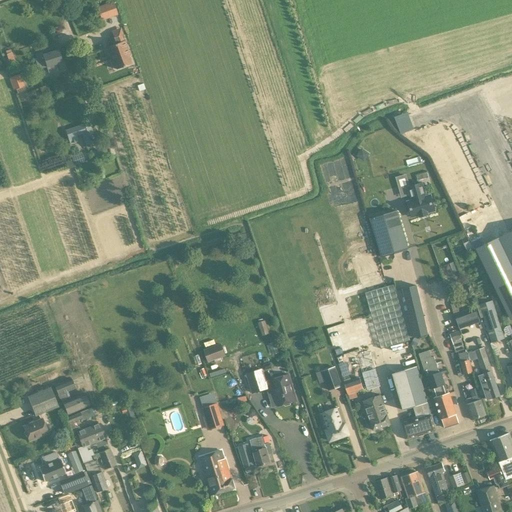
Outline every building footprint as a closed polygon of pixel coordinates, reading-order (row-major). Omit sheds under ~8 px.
[(115,2),(103,6),(106,16),(118,12),(115,2)] [(112,45),(105,47),(108,56),(111,55),(115,69),(131,64),(128,56),(129,56),(124,41),(123,41),(121,35),(110,38),(112,45)] [(38,70),(46,67),(48,73),(58,70),(56,64),(61,62),(57,50),(42,55),(41,53),(35,55),(36,59),(34,59),(38,70)] [(24,86),(20,74),(9,78),(13,90),(16,89),(17,93),(23,91),(22,87),(24,86)] [(88,122),(65,130),(70,145),(77,142),(75,136),(81,134),(85,146),(95,142),(88,122)] [(362,149),(358,155),(364,159),(368,154),(362,149)] [(81,155),(81,152),(75,154),(73,157),(76,165),(84,162),(81,155)] [(420,217),(427,215),(427,213),(435,210),(430,195),(425,196),(422,183),(408,187),(412,200),(407,202),(411,217),(419,215),(420,217)] [(408,250),(398,210),(370,218),(380,258),(408,250)] [(511,231),(498,239),(510,264),(490,274),(497,289),(496,289),(511,319),(511,318),(511,231)] [(471,243),(475,249),(483,245),(479,238),(471,243)] [(467,251),(473,248),(469,241),(464,244),(467,251)] [(394,284),(365,293),(375,329),(381,348),(410,340),(394,284)] [(417,285),(412,286),(402,289),(413,338),(428,334),(417,285)] [(480,318),(483,317),(491,342),(504,338),(492,301),(480,305),(477,306),(480,318)] [(460,329),(467,326),(473,324),(480,321),(475,307),(454,315),(460,329)] [(258,323),(262,336),(269,333),(265,320),(258,323)] [(459,331),(449,334),(452,342),(453,346),(455,352),(464,349),(462,343),(461,339),(462,338),(459,331)] [(419,340),(414,338),(410,344),(415,347),(419,340)] [(208,362),(225,356),(221,343),(203,350),(208,362)] [(495,356),(499,355),(496,346),(491,343),(490,343),(495,356)] [(475,350),(483,374),(479,375),(487,399),(500,395),(484,347),(475,350)] [(444,428),(459,423),(449,393),(448,393),(441,372),(439,372),(434,357),(431,357),(429,350),(418,354),(430,389),(431,389),(441,419),(444,428)] [(470,363),(467,352),(458,355),(461,362),(460,363),(463,373),(464,375),(472,372),(469,363),(470,363)] [(417,366),(392,373),(403,410),(413,407),(416,419),(402,423),(406,439),(406,440),(408,439),(407,437),(418,434),(419,436),(419,437),(424,435),(424,434),(423,433),(433,430),(434,432),(436,431),(436,430),(435,430),(431,415),(417,366)] [(334,367),(322,371),(329,390),(341,386),(334,367)] [(268,389),(262,369),(246,373),(252,394),(268,389)] [(296,400),(288,374),(270,380),(278,406),(296,400)] [(366,376),(344,383),(348,394),(370,387),(366,376)] [(71,378),(54,385),(59,395),(67,392),(75,388),(71,378)] [(57,407),(49,388),(27,396),(35,416),(57,407)] [(481,399),(477,388),(470,390),(472,397),(466,399),(467,404),(472,419),(486,415),(481,399)] [(70,399),(62,402),(67,415),(89,406),(83,393),(70,399)] [(373,430),(390,424),(380,395),(363,401),(373,430)] [(203,407),(202,408),(204,417),(208,430),(224,425),(217,403),(203,407)] [(344,424),(339,408),(321,414),(326,430),(329,441),(348,434),(345,424),(344,424)] [(65,418),(71,434),(77,432),(75,427),(73,422),(82,418),(80,412),(65,418)] [(47,433),(41,418),(22,426),(28,441),(47,433)] [(80,431),(77,432),(71,434),(74,441),(102,431),(99,423),(80,431)] [(238,431),(235,424),(230,426),(232,433),(238,431)] [(74,442),(77,449),(79,455),(81,460),(83,464),(93,460),(91,456),(92,456),(94,455),(92,449),(87,451),(86,446),(105,438),(104,435),(102,431),(74,441),(74,442)] [(511,441),(509,433),(490,440),(506,479),(504,480),(502,475),(493,479),(495,484),(496,484),(496,485),(498,485),(499,489),(511,484),(511,441)] [(263,437),(250,441),(257,465),(270,462),(268,455),(272,453),(269,443),(265,444),(263,437)] [(248,448),(238,451),(243,467),(253,464),(248,448)] [(110,449),(94,455),(92,456),(94,460),(99,458),(104,470),(116,465),(110,449)] [(234,488),(226,464),(222,450),(200,456),(203,466),(212,495),(234,488)] [(75,451),(67,454),(72,467),(70,467),(73,476),(82,472),(84,472),(84,470),(82,470),(75,451)] [(42,479),(43,482),(65,473),(59,459),(57,460),(55,453),(42,458),(44,465),(38,468),(40,473),(37,473),(40,480),(42,479)] [(163,464),(164,458),(161,455),(158,455),(156,458),(155,464),(157,466),(161,466),(163,464)] [(138,461),(137,465),(138,469),(146,466),(143,459),(138,461)] [(93,460),(83,464),(88,477),(90,476),(96,493),(107,489),(106,487),(108,486),(109,485),(108,481),(106,480),(104,481),(96,460),(93,461),(93,460)] [(429,477),(435,492),(436,496),(448,492),(441,473),(444,471),(441,463),(426,468),(429,477)] [(493,479),(502,475),(499,468),(487,473),(490,480),(493,479)] [(87,485),(82,472),(73,476),(59,481),(64,494),(87,485)] [(424,492),(417,472),(401,477),(408,498),(406,499),(409,508),(422,504),(418,494),(424,492)] [(462,474),(461,472),(449,477),(453,489),(471,481),(467,472),(462,474)] [(389,479),(387,479),(387,478),(375,482),(381,499),(392,495),(392,493),(402,490),(397,476),(389,478),(389,479)] [(100,511),(96,501),(95,498),(96,498),(91,486),(82,489),(87,504),(78,508),(79,511),(100,511)] [(152,486),(142,489),(145,498),(154,495),(155,494),(152,486)] [(501,511),(493,486),(477,492),(483,511),(501,511)] [(148,506),(140,509),(141,511),(159,511),(156,503),(155,499),(147,502),(148,506)] [(398,499),(386,505),(389,511),(398,511),(403,509),(398,499)]
